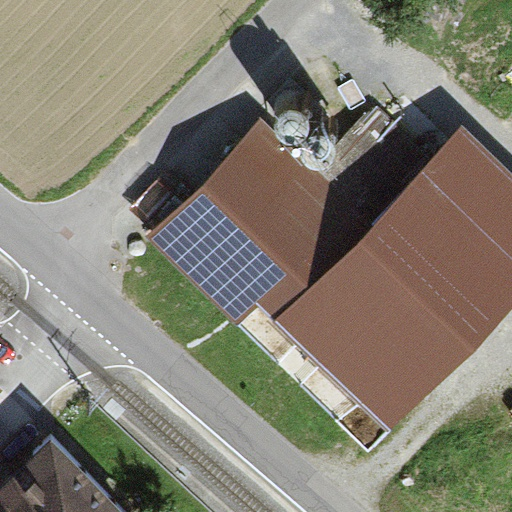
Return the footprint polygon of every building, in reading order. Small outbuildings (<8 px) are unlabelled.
[(511,0),(476,0),(431,37),(485,103),(511,80),(511,0)] [(298,126),(303,115),(298,105),(287,100),(277,104),(276,105),(272,116),(277,126),(277,127),(287,131),(298,126)] [(298,179),(353,231),(417,164),(362,112),(298,179)] [(321,150),(325,140),(320,129),(310,124),(300,128),(299,129),(295,140),(299,150),(299,151),(310,155),(321,150)] [(245,294),(315,226),(232,141),(162,209),(245,294)] [(0,511),(116,511),(93,486),(90,488),(44,437),(29,450),(44,467),(19,490),(14,485),(0,497),(0,511)]
